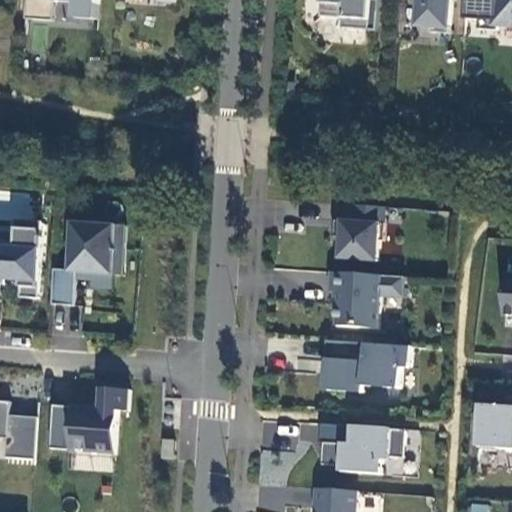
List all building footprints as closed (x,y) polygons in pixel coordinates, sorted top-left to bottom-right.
[(29,0),(28,20),(56,21),(58,2),(78,3),(78,18),(100,20),(101,0),(29,0)] [(372,32),(374,0),(373,0),(324,0),(323,18),(345,20),(345,30),(372,32)] [(421,0),(420,28),(433,29),(433,34),(452,35),(454,0),(421,0)] [(511,28),(511,0),(468,0),(468,20),(481,21),(481,30),(499,31),(500,27),(511,28)] [(388,208),(347,206),(346,222),(336,221),(335,238),(344,238),(342,260),(380,262),(382,241),(386,242),(388,208)] [(17,248),(0,246),(0,279),(7,280),(21,281),(20,298),(39,299),(45,223),(19,221),(17,248)] [(71,271),(56,270),(54,305),(76,306),(79,273),(125,276),(128,226),(74,223),(71,271)] [(406,278),(333,273),(332,293),(340,294),(337,327),(380,330),(382,297),(405,298),(406,278)] [(412,347),(328,341),(326,362),(328,362),(326,390),(365,393),(365,386),(401,388),(403,367),(411,368),(412,347)] [(131,411),(132,390),(103,389),(101,408),(71,406),(69,427),(73,427),(72,450),(117,453),(120,411),(131,411)] [(0,438),(9,439),(11,402),(0,401),(0,438)] [(511,449),(511,407),(483,405),(480,448),(511,449)] [(406,458),(408,430),(323,424),(321,443),(325,444),(323,465),(344,466),(344,472),(383,475),(384,460),(391,461),(392,457),(406,458)] [(175,441),(164,440),(163,459),(174,460),(175,441)] [(358,511),(360,492),(318,489),(317,504),(320,505),(319,511),(358,511)] [(469,511),(489,511),(489,503),(469,504),(469,511)]
